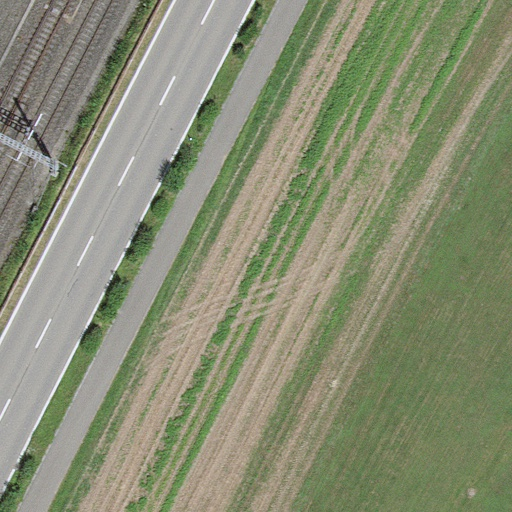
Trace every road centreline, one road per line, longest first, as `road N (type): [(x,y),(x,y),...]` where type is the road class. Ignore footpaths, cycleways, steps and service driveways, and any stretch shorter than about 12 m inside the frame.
road 1 (track): [(26,511),(290,0)]
road 2 (primary): [(0,433),(219,0)]
